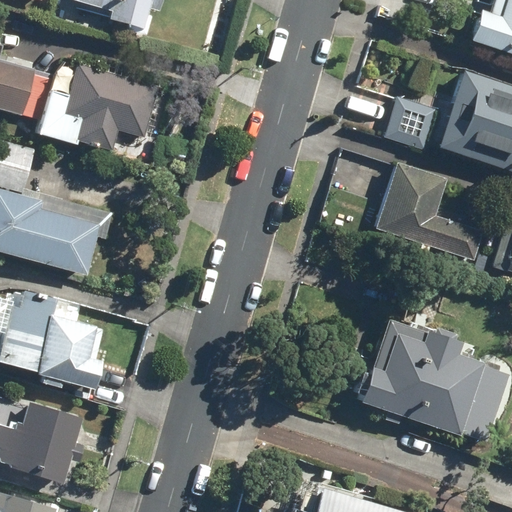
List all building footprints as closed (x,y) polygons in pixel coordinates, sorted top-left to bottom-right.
[(157,0),(68,0),(106,11),(104,18),(137,28),(143,8),(154,11),(157,0)] [(511,0),(488,0),(485,11),(476,8),(465,41),(511,56),(511,0)] [(28,68),(0,59),(0,110),(36,120),(47,79),(27,73),(28,68)] [(154,87),(74,63),(58,113),(77,119),(70,140),(106,151),(113,129),(139,137),(154,87)] [(511,85),(457,67),(432,145),(511,170),(511,85)] [(423,113),(385,101),(375,133),(413,145),(423,113)] [(28,150),(0,142),(0,186),(17,191),(28,150)] [(442,178),(391,160),(368,227),(468,261),(478,232),(429,215),(442,178)] [(35,199),(0,189),(0,251),(81,273),(95,224),(33,207),(35,199)] [(511,242),(511,244),(492,238),(484,266),(511,274),(511,242)] [(15,307),(6,305),(0,326),(0,363),(89,388),(97,361),(82,357),(91,325),(46,312),(51,297),(21,289),(15,307)] [(456,340),(383,316),(355,399),(484,441),(507,370),(452,352),(456,340)] [(77,416),(22,400),(13,429),(0,425),(0,462),(3,464),(2,467),(57,483),(77,416)] [(304,510),(291,506),(288,511),(407,511),(312,483),(304,510)] [(48,511),(50,506),(0,491),(0,511),(48,511)]
